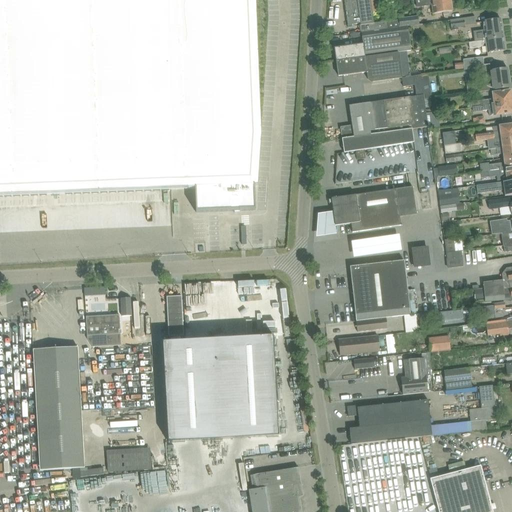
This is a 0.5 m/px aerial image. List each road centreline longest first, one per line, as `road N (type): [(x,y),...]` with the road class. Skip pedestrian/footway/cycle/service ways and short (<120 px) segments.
road 1 (unclassified): [(296,266),(0,276)]
road 2 (unclassified): [(296,266),(315,0)]
road 3 (unclassified): [(338,511),(296,266)]
